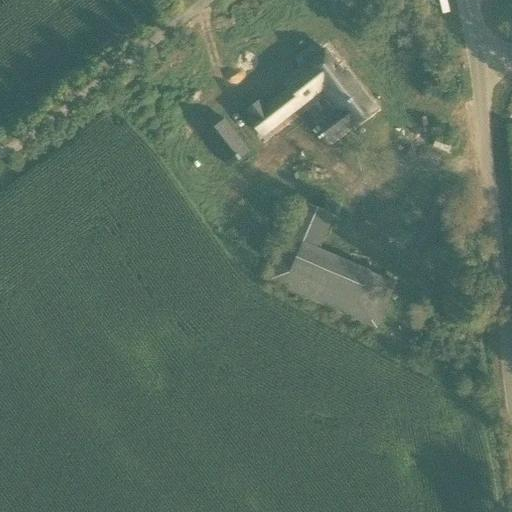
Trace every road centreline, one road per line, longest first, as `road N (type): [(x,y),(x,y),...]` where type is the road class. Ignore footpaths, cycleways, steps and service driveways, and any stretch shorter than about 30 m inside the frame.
road 1 (unclassified): [(511,381),(474,55)]
road 2 (unclassified): [(204,0),(0,153)]
